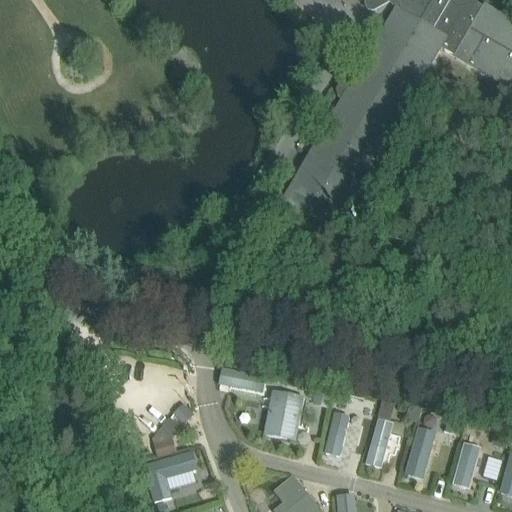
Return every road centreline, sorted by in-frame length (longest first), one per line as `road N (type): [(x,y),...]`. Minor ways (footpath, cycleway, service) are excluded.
road 1 (unknown): [(205,334),(511,402)]
road 2 (tertiary): [(99,511),(0,254)]
